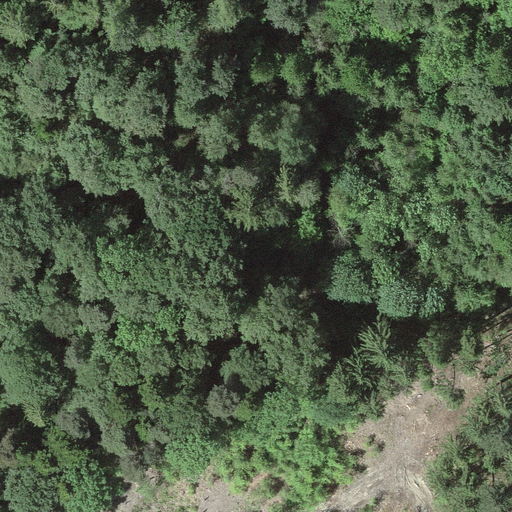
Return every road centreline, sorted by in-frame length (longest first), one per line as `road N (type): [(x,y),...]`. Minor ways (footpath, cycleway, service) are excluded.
road 1 (track): [(0,419),(100,365),(292,293),(352,290),(370,303),(511,312)]
road 2 (track): [(352,290),(329,247),(307,51)]
